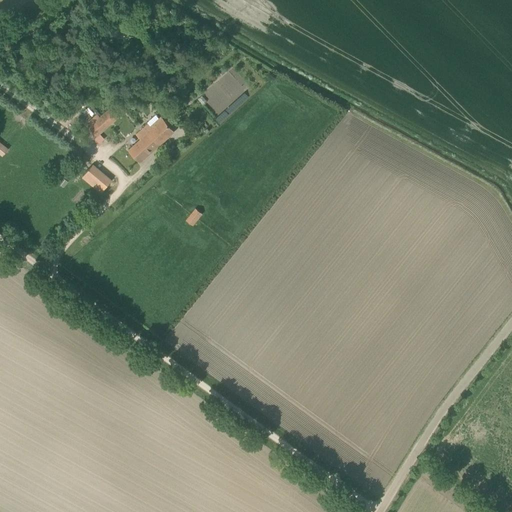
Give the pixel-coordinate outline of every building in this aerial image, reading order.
[(136,107),(141,111),(145,107),(141,103),(136,107)] [(111,107),(100,116),(89,126),(98,135),(119,116),(111,107)] [(174,132),(161,117),(151,126),(148,124),(136,134),(141,139),(129,150),(140,163),(174,132)] [(92,163),(81,175),(100,192),(111,180),(92,163)] [(193,225),(201,212),(193,207),(185,220),(193,225)]
